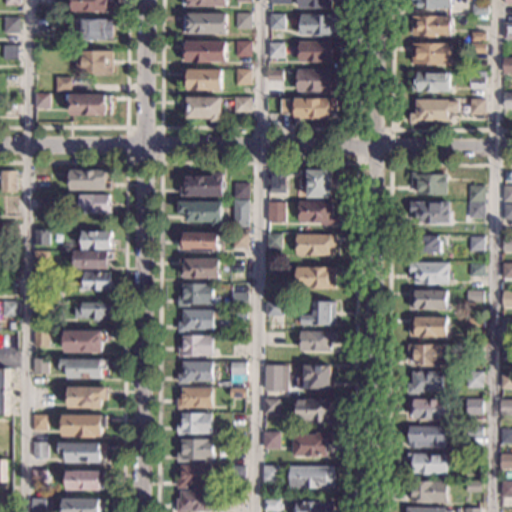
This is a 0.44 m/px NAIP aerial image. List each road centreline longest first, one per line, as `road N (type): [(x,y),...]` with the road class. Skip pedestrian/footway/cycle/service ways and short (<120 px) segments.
road 1 (residential): [(370,511),(376,0)]
road 2 (residential): [(147,0),(141,511)]
road 3 (residential): [(511,147),(0,145)]
